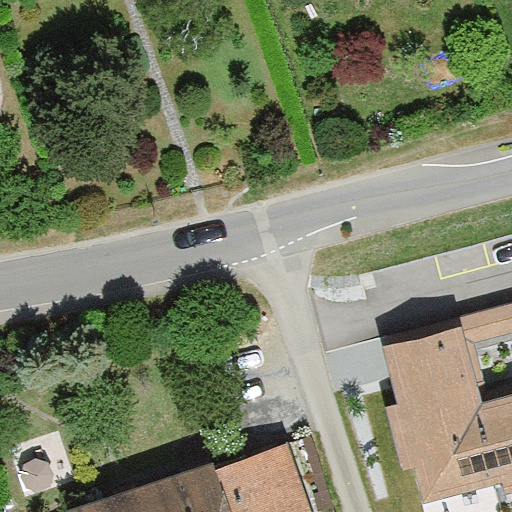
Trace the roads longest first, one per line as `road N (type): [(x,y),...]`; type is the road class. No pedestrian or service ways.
road 1 (tertiary): [(0,281),(258,232),(511,164)]
road 2 (track): [(258,232),(347,511)]
